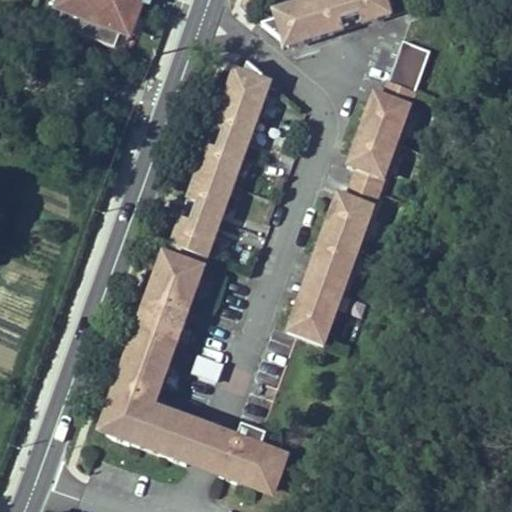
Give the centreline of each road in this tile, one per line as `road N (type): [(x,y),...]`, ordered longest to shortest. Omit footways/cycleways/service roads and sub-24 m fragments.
road 1 (secondary): [(154,137),(5,511)]
road 2 (secondary): [(28,511),(154,137)]
road 3 (secondary): [(205,0),(154,137)]
